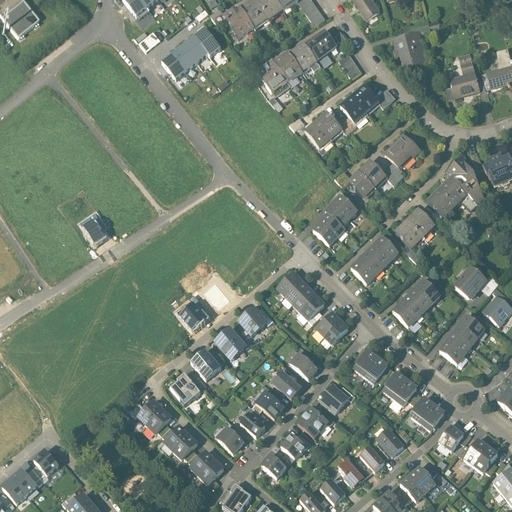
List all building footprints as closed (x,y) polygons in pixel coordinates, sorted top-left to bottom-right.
[(14,0),(0,0),(0,22),(16,43),(36,28),(14,0)] [(137,0),(126,0),(123,3),(136,19),(146,10),(137,0)] [(156,0),(137,0),(146,10),(157,1),(156,0)] [(273,0),(260,0),(255,4),(270,27),(284,18),(273,0)] [(293,0),(273,0),(284,18),(299,9),(293,0)] [(375,0),(348,0),(367,27),(382,17),(374,5),(377,3),(375,0)] [(255,4),(240,13),(255,37),(270,27),(255,4)] [(208,18),(204,13),(195,21),(197,23),(199,25),(208,18)] [(240,13),(225,23),(240,46),(255,37),(240,13)] [(205,34),(195,42),(206,58),(217,50),(205,34)] [(343,34),(335,38),(342,51),(349,47),(343,34)] [(161,44),(153,35),(138,46),(146,56),(161,44)] [(319,67),(338,53),(324,35),(305,48),(319,67)] [(420,37),(392,44),(400,77),(428,70),(420,37)] [(195,42),(185,50),(197,65),(206,58),(195,42)] [(303,78),(319,67),(305,48),(289,58),(303,78)] [(185,50),(173,59),(185,74),(197,65),(185,50)] [(289,89),(303,78),(289,58),(274,67),(289,89)] [(173,59),(163,67),(175,82),(185,74),(173,59)] [(273,101),(289,89),(274,67),(255,77),(273,101)] [(511,69),(486,76),(491,94),(511,88),(511,69)] [(476,77),(450,84),(456,104),(482,98),(476,77)] [(365,91),(353,101),(369,120),(382,110),(365,91)] [(357,131),(369,120),(353,101),(341,112),(357,131)] [(330,118),(317,128),(332,147),(344,138),(330,118)] [(295,131),(304,125),(301,121),(292,127),(295,131)] [(319,157),(332,147),(317,128),(304,138),(319,157)] [(404,138),(384,158),(402,176),(422,157),(404,138)] [(486,169),(496,194),(511,188),(511,169),(508,160),(486,169)] [(378,196),(389,184),(372,167),(360,178),(378,196)] [(468,172),(449,189),(465,207),(484,190),(468,172)] [(366,208),(378,196),(360,178),(348,190),(366,208)] [(443,226),(465,207),(449,189),(427,207),(443,226)] [(340,200),(332,209),(353,227),(361,218),(340,200)] [(345,236),(353,227),(332,209),(325,217),(327,220),(345,236)] [(104,230),(95,216),(90,220),(99,234),(104,230)] [(419,216),(407,228),(421,242),(433,230),(419,216)] [(99,234),(90,220),(79,227),(94,249),(104,242),(99,234)] [(327,220),(319,229),(340,247),(348,238),(345,236),(327,220)] [(410,253),(421,242),(407,228),(396,239),(410,253)] [(331,256),(340,247),(319,229),(311,238),(331,256)] [(383,243),(375,250),(390,266),(398,258),(383,243)] [(375,250),(367,258),(381,273),(390,266),(375,250)] [(367,258),(359,266),(373,281),(381,273),(367,258)] [(365,289),(373,281),(359,266),(351,274),(365,289)] [(284,297),(302,280),(294,272),(276,289),(284,297)] [(472,273),(455,292),(470,304),(486,286),(472,273)] [(309,287),(302,280),(284,297),(291,305),(309,287)] [(216,284),(201,296),(217,314),(232,302),(216,284)] [(425,284),(417,292),(431,307),(439,299),(425,284)] [(309,287),(291,305),(299,313),(317,296),(309,287)] [(208,305),(196,292),(192,295),(194,299),(203,309),(208,305)] [(423,315),(431,307),(417,292),(409,300),(423,315)] [(317,296),(299,313),(307,321),(325,304),(317,296)] [(203,309),(194,299),(189,302),(194,307),(201,316),(205,312),(203,309)] [(414,323),(423,315),(409,300),(401,308),(414,323)] [(511,314),(496,301),(482,318),(499,332),(511,316),(511,314)] [(194,307),(179,320),(192,335),(206,323),(201,316),(194,307)] [(406,330),(414,323),(401,308),(392,316),(406,330)] [(323,338),(341,320),(332,311),(314,330),(323,338)] [(253,313),(240,324),(252,338),(266,327),(253,313)] [(350,327),(341,320),(323,338),(332,346),(350,327)] [(468,322),(461,330),(477,343),(484,335),(468,322)] [(471,351),(477,343),(461,330),(455,338),(471,351)] [(229,332),(215,344),(229,360),(236,355),(238,357),(246,350),(229,332)] [(464,359),(471,351),(455,338),(448,346),(464,359)] [(457,367),(464,359),(448,346),(442,354),(457,367)] [(205,351),(188,365),(203,382),(220,368),(205,351)] [(297,352),(288,363),(309,380),(318,369),(297,352)] [(355,368),(365,377),(377,362),(366,354),(355,368)] [(387,371),(377,362),(365,377),(375,385),(387,371)] [(281,369),(269,383),(289,400),(301,386),(281,369)] [(185,377),(169,391),(180,403),(188,397),(193,402),(201,395),(185,377)] [(386,393),(396,401),(407,385),(397,378),(386,393)] [(333,385),(318,402),(334,416),(349,399),(333,385)] [(418,393),(407,385),(396,401),(406,408),(418,393)] [(265,390),(253,403),(273,420),(285,407),(265,390)] [(511,418),(511,402),(506,398),(499,408),(511,418)] [(412,420),(422,427),(434,411),(424,403),(412,420)] [(138,420),(147,429),(163,414),(154,405),(138,420)] [(310,405),(295,423),(314,439),(329,421),(310,405)] [(444,419),(434,411),(422,427),(432,435),(444,419)] [(249,412),(239,422),(255,437),(265,426),(249,412)] [(171,423),(163,414),(147,429),(155,438),(171,423)] [(229,426),(216,438),(232,456),(245,444),(229,426)] [(164,447),(173,456),(190,439),(181,431),(164,447)] [(440,448),(452,457),(465,442),(453,432),(440,448)] [(291,433),(279,447),(296,462),(308,448),(291,433)] [(374,444),(388,457),(399,447),(385,434),(374,444)] [(198,448),(190,439),(173,456),(181,464),(198,448)] [(465,465),(474,472),(489,453),(480,446),(465,465)] [(355,461),(368,476),(380,465),(367,451),(355,461)] [(269,453),(259,465),(277,481),(287,468),(269,453)] [(498,460),(489,453),(474,472),(483,479),(498,460)] [(47,480),(59,471),(45,455),(33,464),(37,468),(47,480)] [(190,473),(199,482),(215,465),(206,456),(190,473)] [(225,473),(215,465),(199,482),(208,490),(225,473)] [(335,476),(350,492),(360,482),(345,466),(335,476)] [(49,482),(47,480),(37,468),(32,472),(43,485),(44,486),(49,482)] [(418,471),(409,479),(425,497),(434,489),(418,471)] [(39,489),(43,485),(32,472),(28,476),(39,489)] [(12,483),(26,499),(36,491),(22,475),(12,483)] [(494,489),(500,497),(511,488),(511,476),(494,489)] [(416,506),(425,497),(409,479),(400,487),(416,506)] [(2,491),(16,508),(26,499),(12,483),(2,491)] [(319,494),(331,508),(341,499),(328,485),(319,494)] [(511,501),(511,488),(500,497),(507,506),(511,501)] [(219,502),(225,506),(233,495),(227,491),(219,502)] [(237,491),(221,511),(243,511),(251,500),(237,491)] [(404,511),(389,494),(381,501),(390,511),(404,511)] [(78,500),(74,495),(61,506),(65,511),(78,500)] [(11,511),(14,510),(3,497),(0,499),(0,502),(1,504),(7,511),(11,511)] [(86,511),(92,508),(83,498),(67,511),(86,511)] [(298,505),(304,511),(317,511),(306,499),(298,505)] [(377,511),(390,511),(381,501),(374,508),(377,511)]
